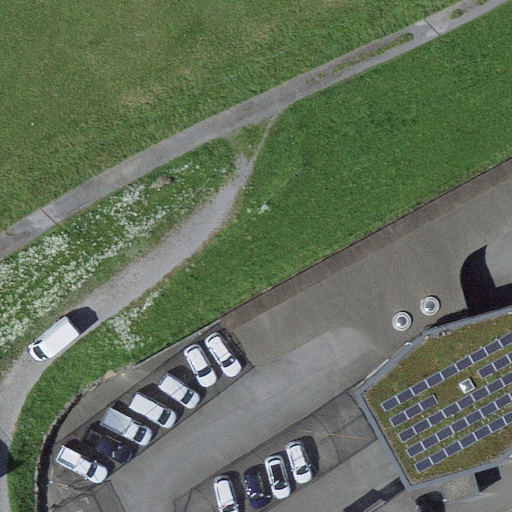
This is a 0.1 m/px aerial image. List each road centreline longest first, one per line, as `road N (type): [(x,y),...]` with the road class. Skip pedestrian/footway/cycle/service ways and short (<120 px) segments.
road 1 (track): [(498,0),(238,124),(0,255)]
road 2 (track): [(238,124),(255,185),(235,210),(36,364),(0,425)]
